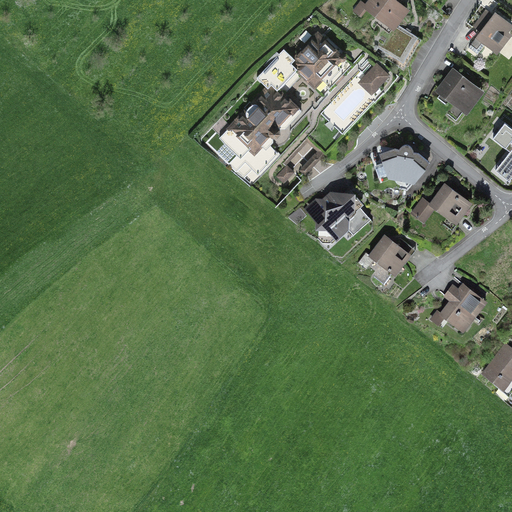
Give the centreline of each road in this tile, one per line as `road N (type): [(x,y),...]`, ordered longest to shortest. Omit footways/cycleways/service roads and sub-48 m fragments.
road 1 (residential): [(511,209),(398,113)]
road 2 (residential): [(398,113),(471,0)]
